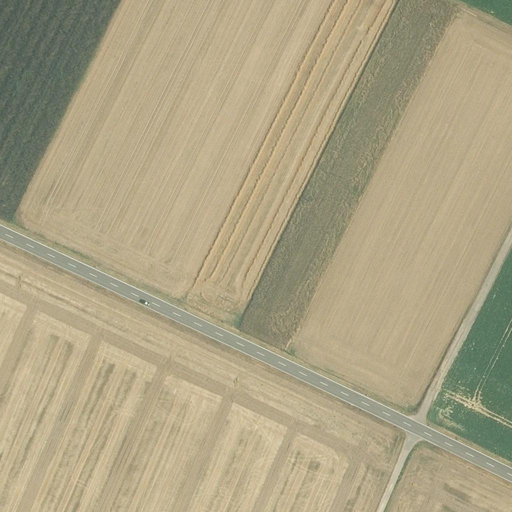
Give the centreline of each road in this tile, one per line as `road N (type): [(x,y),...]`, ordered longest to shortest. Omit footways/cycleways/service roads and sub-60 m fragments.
road 1 (secondary): [(511,475),(0,237)]
road 2 (track): [(418,429),(511,242)]
